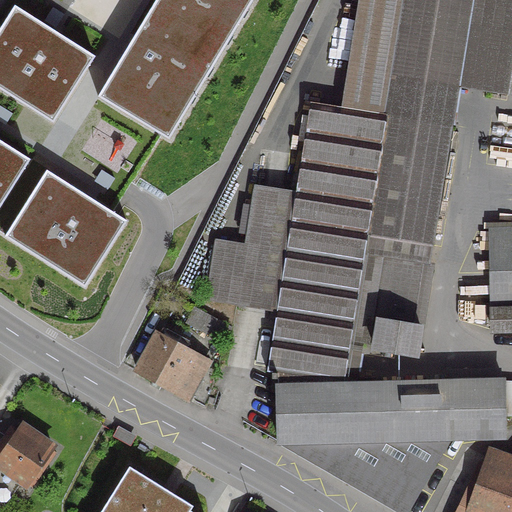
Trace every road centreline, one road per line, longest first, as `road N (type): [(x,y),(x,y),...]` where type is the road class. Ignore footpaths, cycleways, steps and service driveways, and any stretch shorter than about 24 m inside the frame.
road 1 (residential): [(0,326),(321,511)]
road 2 (unknown): [(511,187),(480,196),(471,209),(446,301),(453,327),(511,354)]
road 3 (unknown): [(254,310),(224,452)]
